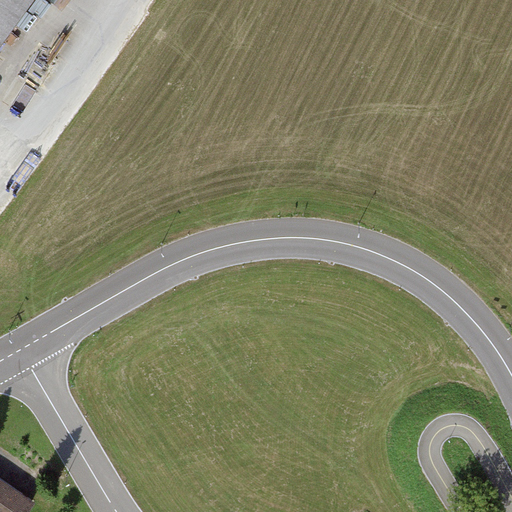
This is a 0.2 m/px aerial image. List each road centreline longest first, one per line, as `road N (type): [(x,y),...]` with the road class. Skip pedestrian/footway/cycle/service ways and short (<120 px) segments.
road 1 (tertiary): [(511,374),(490,339),(433,283),(374,251),(312,239),(244,242),(185,259),(21,350)]
road 2 (tertiary): [(21,350),(117,511)]
